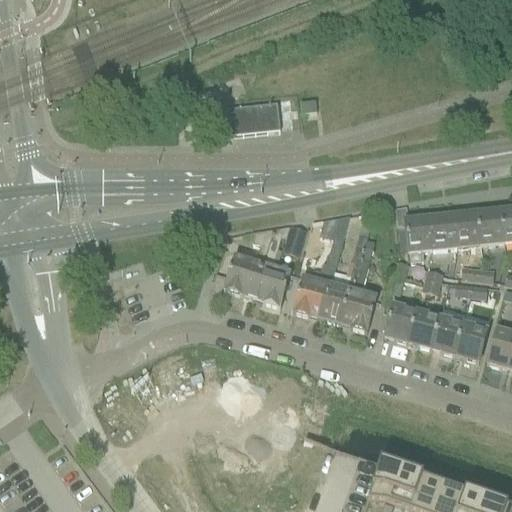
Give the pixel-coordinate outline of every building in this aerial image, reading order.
[(314,109),(300,110),(301,122),(316,120),(314,109)] [(276,111),(226,116),(229,143),(278,138),(276,111)] [(511,248),(511,218),(500,220),(504,250),(511,248)] [(504,250),(500,220),(499,220),(499,221),(492,222),(491,220),(476,222),(480,252),(504,250)] [(480,252),(476,222),(475,222),(475,224),(468,225),(468,223),(452,224),(456,254),(480,252)] [(456,254),(452,224),(451,224),(452,226),(444,227),(444,225),(428,227),(432,257),(456,254)] [(432,257),(428,227),(428,228),(420,229),(420,227),(404,229),(407,259),(409,259),(410,270),(422,268),(421,258),(432,257)] [(274,236),(268,254),(276,257),(281,243),(285,244),(288,235),(289,233),(274,236)] [(289,233),(281,259),(297,264),(305,238),(289,233)] [(274,236),(250,239),(251,251),(256,252),(268,255),(268,254),(274,236)] [(358,271),(362,254),(365,245),(357,243),(350,269),(358,271)] [(328,292),(329,292),(336,267),(341,248),(332,246),(326,272),(321,271),(319,279),(313,278),(308,281),(307,286),(301,284),(292,318),(309,323),(310,321),(317,323),(319,317),(321,318),(328,292)] [(366,338),(375,304),(359,300),(371,256),(362,254),(358,271),(354,284),(351,298),(349,298),(341,329),(349,331),(348,334),(366,338)] [(233,264),(223,297),(242,303),(242,300),(253,303),(264,267),(259,266),(258,271),(233,264)] [(264,267),(253,303),(262,306),(261,309),(279,314),(290,281),(266,273),(268,268),(264,266),(264,267)] [(396,269),(392,285),(402,287),(406,272),(396,269)] [(476,288),(477,277),(461,276),(460,287),(476,288)] [(494,279),(477,277),(476,288),(492,290),(494,279)] [(351,298),(354,284),(333,278),(331,285),(329,292),(328,292),(321,318),(319,317),(317,323),(323,324),(323,326),(340,331),(341,329),(349,298),(351,298)] [(427,278),(424,288),(439,292),(442,282),(427,278)] [(503,292),(511,293),(511,281),(506,280),(503,292)] [(400,296),(402,287),(392,285),(388,300),(393,302),(398,303),(400,296)] [(437,303),(439,292),(424,288),(421,299),(437,303)] [(469,304),(471,293),(455,291),(454,303),(469,304)] [(486,294),(471,293),(469,304),(485,306),(486,294)] [(511,308),(511,299),(505,298),(503,307),(511,308)] [(407,349),(415,320),(391,314),(383,343),(384,343),(385,342),(393,344),(392,345),(407,349)] [(430,356),(438,327),(415,320),(407,349),(408,350),(408,348),(416,350),(415,352),(430,356)] [(454,360),(461,333),(438,327),(430,356),(431,356),(431,354),(439,356),(439,358),(454,362),(455,360),(454,360)] [(477,368),(485,340),(461,333),(454,360),(455,360),(462,362),(462,364),(477,368)] [(506,376),(511,355),(511,341),(495,337),(485,370),(506,376)] [(379,472),(367,507),(382,511),(389,511),(401,479),(379,472)] [(401,479),(389,511),(412,511),(421,486),(401,479)] [(421,486),(412,511),(436,511),(443,494),(421,486)] [(443,494),(436,511),(460,511),(465,502),(443,494)] [(465,502),(460,511),(484,511),(485,509),(465,502)]
